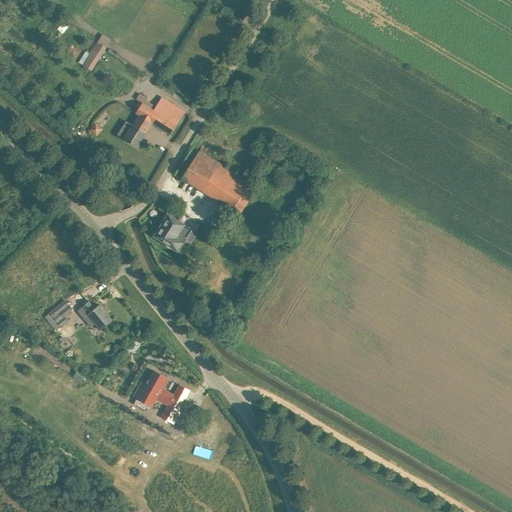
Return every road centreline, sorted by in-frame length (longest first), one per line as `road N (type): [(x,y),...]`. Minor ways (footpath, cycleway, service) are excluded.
road 1 (tertiary): [(293,511),(269,447),(96,228)]
road 2 (unclassified): [(96,228),(136,210),(162,180),(278,0)]
road 3 (track): [(234,399),(261,390),(470,511)]
road 4 (tertiary): [(96,228),(0,121)]
